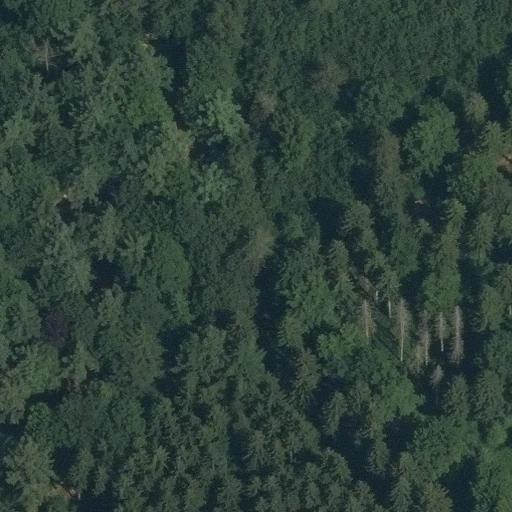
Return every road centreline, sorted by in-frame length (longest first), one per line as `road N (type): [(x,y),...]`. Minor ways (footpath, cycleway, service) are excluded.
road 1 (track): [(34,511),(511,77)]
road 2 (track): [(246,316),(256,112),(224,0)]
road 3 (track): [(247,511),(222,341)]
